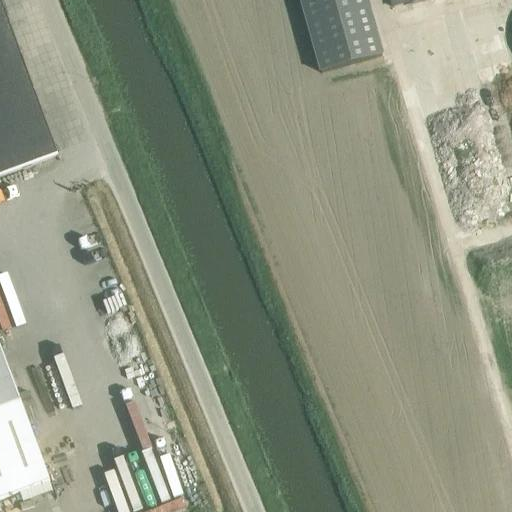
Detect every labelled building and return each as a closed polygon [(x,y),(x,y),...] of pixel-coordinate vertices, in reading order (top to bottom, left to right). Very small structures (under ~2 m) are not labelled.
[(0,0),(0,178),(58,157),(56,152),(1,0),(0,0)] [(299,0),(321,74),(385,56),(369,0),(299,0)] [(381,106),(361,113),(366,129),(387,122),(381,106)] [(0,280),(3,291),(17,288),(15,276),(0,280)] [(104,316),(88,320),(99,369),(116,365),(104,316)] [(0,500),(50,482),(0,347),(0,500)] [(112,472),(123,511),(188,511),(171,455),(112,472)]
